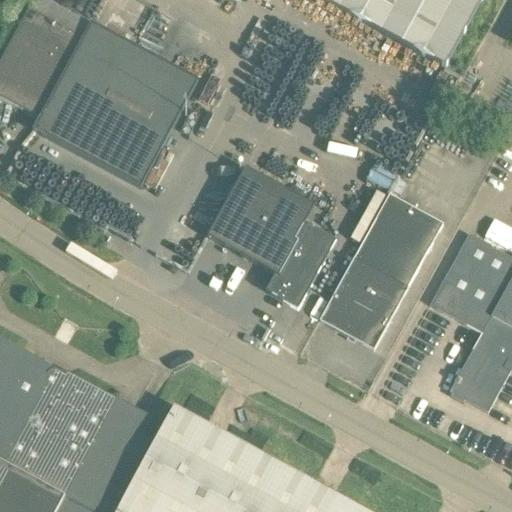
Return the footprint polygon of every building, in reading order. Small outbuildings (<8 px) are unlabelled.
[(29,11),(0,64),(0,99),(39,120),(92,25),(44,0),(35,0),(30,11),(29,11)] [(315,0),(445,70),(483,0),(315,0)] [(101,8),(92,25),(39,120),(52,127),(46,139),(141,190),(198,83),(103,31),(112,14),(101,8)] [(39,120),(33,132),(45,139),(46,139),(52,127),(39,120)] [(299,313),(309,293),(337,244),(305,226),(314,209),(280,190),(245,171),(207,240),(275,278),(266,295),(299,313)] [(389,198),(330,305),(320,324),(374,354),(443,228),(389,198)] [(511,260),(469,237),(430,309),(482,336),(450,395),(488,416),(511,372),(511,260)] [(156,446),(123,428),(109,420),(117,404),(0,340),(0,511),(360,511),(175,411),(156,446)]
